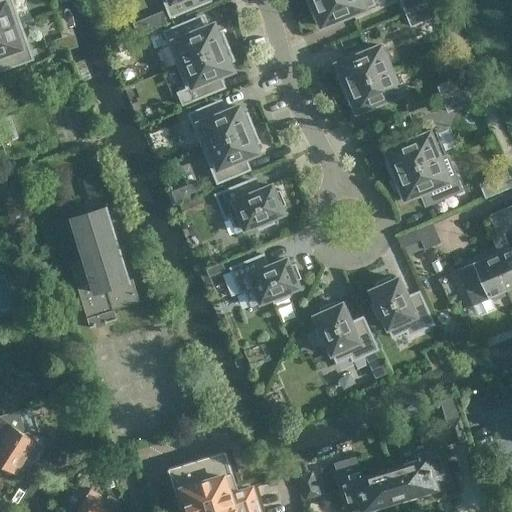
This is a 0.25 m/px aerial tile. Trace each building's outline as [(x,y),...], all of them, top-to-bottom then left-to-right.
[(0,0),(0,29),(21,23),(12,0),(0,0)] [(163,0),(170,17),(194,7),(191,0),(163,0)] [(375,5),(373,0),(316,0),(307,4),(313,20),(318,18),(322,26),(375,5)] [(406,13),(434,2),(433,0),(401,0),(406,13)] [(439,15),(434,2),(406,13),(411,26),(439,15)] [(177,66),(228,45),(222,29),(217,31),(214,23),(192,32),(187,21),(163,31),(177,66)] [(21,23),(0,29),(0,56),(4,55),(9,68),(33,59),(21,23)] [(228,45),(177,66),(192,101),(216,91),(211,79),(233,70),(230,62),(235,60),(228,45)] [(342,89),(391,69),(381,45),(337,63),(340,72),(336,74),(342,89)] [(401,94),(391,69),(342,89),(349,105),(353,103),(357,112),(401,94)] [(443,99),(471,87),(465,74),(438,86),(443,99)] [(476,100),(471,87),(443,99),(448,112),(476,100)] [(203,148),(254,127),(247,112),(243,114),(239,106),(217,115),(212,103),(188,113),(203,148)] [(254,127),(203,148),(217,183),(241,173),(236,161),(259,152),(255,144),(260,142),(254,127)] [(391,176),(440,156),(430,132),(386,150),(389,159),(385,161),(391,176)] [(450,181),(440,156),(391,176),(398,192),(402,190),(406,199),(450,181)] [(480,184),(486,197),(511,186),(511,182),(508,172),(480,184)] [(236,233),(257,224),(259,229),(275,223),(272,217),(284,213),(281,207),(286,205),(280,189),(275,191),(272,185),(247,196),(241,183),(215,194),(225,220),(230,218),(236,233)] [(496,233),(501,230),(511,225),(511,204),(488,214),(496,233)] [(89,317),(113,309),(115,309),(137,300),(131,279),(107,206),(72,217),(88,268),(75,273),(89,317)] [(416,229),(399,236),(403,247),(421,239),(416,229)] [(501,231),(490,236),(498,252),(501,251),(509,267),(497,272),(506,291),(511,287),(511,241),(507,244),(501,231)] [(498,252),(458,270),(474,305),(506,291),(497,272),(509,267),(501,251),(498,252)] [(252,306),(272,298),(274,303),(290,296),(288,291),(299,286),(296,280),(302,278),(295,263),(290,265),(287,259),(262,269),(257,256),(230,268),(241,294),(246,292),(252,306)] [(208,276),(224,270),(221,263),(205,270),(208,276)] [(378,319),(383,317),(392,337),(406,331),(408,336),(434,324),(422,298),(410,303),(399,278),(393,281),(390,276),(375,283),(377,288),(371,290),(376,302),(371,304),(378,319)] [(322,345),(327,343),(336,363),(350,356),(352,361),(378,350),(366,323),(354,329),(343,304),(337,306),(334,301),(319,308),(321,313),(315,316),(320,327),(315,329),(322,345)] [(0,462),(4,465),(5,469),(11,473),(14,471),(18,474),(28,458),(34,462),(45,445),(35,438),(35,435),(29,431),(26,432),(21,411),(17,410),(0,414),(0,462)] [(453,445),(466,441),(460,420),(446,424),(453,445)] [(392,469),(401,498),(450,483),(438,445),(416,452),(419,461),(392,469)] [(261,511),(255,489),(241,494),(229,452),(171,468),(183,511),(261,511)] [(379,505),(401,498),(392,469),(365,477),(362,469),(342,475),(352,511),(355,511),(368,508),(372,511),(377,509),(379,505)] [(107,498),(91,488),(107,483),(103,470),(89,474),(84,476),(74,491),(85,498),(76,511),(116,511),(122,502),(109,494),(107,498)] [(310,498),(323,493),(316,473),(303,478),(310,498)]
